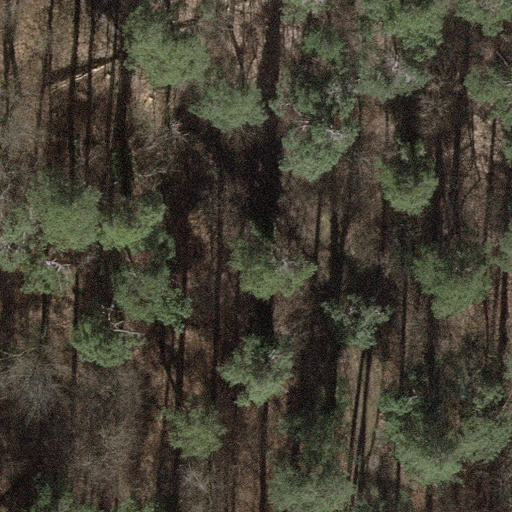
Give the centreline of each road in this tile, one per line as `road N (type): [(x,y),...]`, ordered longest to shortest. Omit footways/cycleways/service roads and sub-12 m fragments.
road 1 (track): [(88,0),(272,149),(347,284),(377,511)]
road 2 (track): [(378,492),(277,363),(177,291),(120,276),(0,355)]
